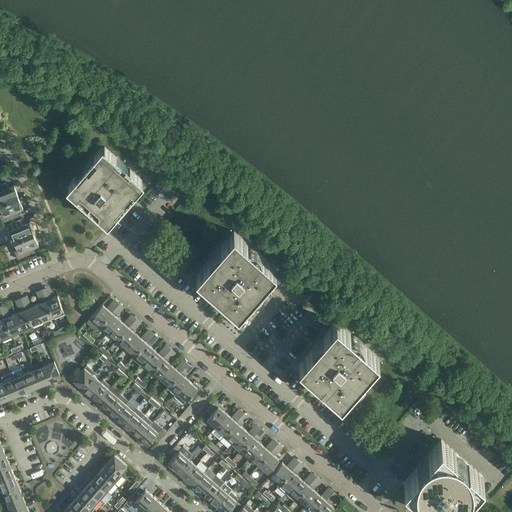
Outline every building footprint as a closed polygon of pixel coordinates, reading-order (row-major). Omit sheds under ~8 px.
[(68,190),(98,216),(106,222),(110,221),(110,222),(127,203),(143,185),(142,184),(142,181),(142,180),(117,158),(116,157),(105,147),(104,149),(101,149),(101,148),(89,161),(91,163),(78,178),(76,176),(68,185),(69,186),(69,189),(68,190)] [(0,184),(0,203),(19,196),(15,185),(9,187),(6,182),(0,184)] [(0,215),(0,216),(3,222),(20,215),(18,209),(24,206),(19,196),(0,203),(0,215)] [(4,226),(11,242),(15,241),(34,233),(30,222),(24,224),(22,219),(4,226)] [(196,274),(239,312),(277,268),(234,231),(196,274)] [(11,242),(16,252),(18,259),(35,252),(33,246),(39,244),(34,233),(15,241),(11,242)] [(46,297),(54,317),(65,313),(58,295),(53,297),(52,294),(46,297)] [(85,301),(91,306),(95,301),(89,296),(85,301)] [(37,304),(44,322),(54,317),(46,297),(40,299),(41,302),(37,304)] [(25,306),(33,326),(44,322),(37,304),(32,306),(31,303),(25,306)] [(90,318),(99,326),(113,310),(109,306),(107,308),(102,304),(90,318)] [(16,312),(23,331),(27,331),(31,329),(33,326),(25,306),(19,308),(20,311),(16,312)] [(99,326),(108,334),(120,320),(116,316),(118,314),(113,310),(99,326)] [(4,314),(12,335),(23,331),(16,312),(11,314),(10,312),(4,314)] [(0,335),(2,340),(13,336),(12,335),(4,314),(0,315),(0,335)] [(108,334),(116,342),(131,325),(126,321),(124,323),(120,320),(108,334)] [(337,321),(298,364),(341,402),(379,359),(337,321)] [(116,342),(125,349),(126,347),(137,335),(133,331),(135,329),(131,325),(116,342)] [(126,347),(135,355),(148,340),(143,336),(141,338),(137,335),(126,347)] [(135,355),(144,362),(155,350),(151,346),(152,344),(148,340),(135,355)] [(142,364),(150,372),(152,370),(165,355),(160,351),(159,353),(155,350),(144,362),(142,364)] [(152,370),(161,377),(172,365),(168,361),(170,359),(165,355),(152,370)] [(32,365),(34,369),(40,385),(50,381),(44,365),(42,361),(32,365)] [(54,361),(44,365),(50,381),(61,376),(54,361)] [(74,379),(82,387),(93,374),(95,372),(87,364),(74,379)] [(161,377),(169,385),(182,370),(178,366),(176,368),(172,365),(161,377)] [(34,369),(24,373),(30,389),(40,385),(34,369)] [(167,388),(175,395),(178,392),(189,380),(185,376),(187,374),(182,370),(169,385),(167,388)] [(24,373),(14,378),(20,393),(30,389),(24,373)] [(82,387),(90,394),(101,381),(93,374),(82,387)] [(14,378),(4,382),(10,397),(20,393),(14,378)] [(90,394),(98,401),(109,389),(112,386),(103,379),(101,381),(90,394)] [(178,392),(175,395),(174,396),(183,404),(191,396),(195,400),(204,390),(195,381),(193,383),(189,380),(178,392)] [(4,382),(0,383),(0,401),(10,397),(4,382)] [(98,401),(107,408),(118,396),(109,389),(98,401)] [(107,408),(115,416),(126,403),(128,401),(120,393),(118,396),(107,408)] [(207,418),(216,426),(227,414),(223,410),(225,408),(216,400),(206,410),(211,414),(207,418)] [(115,416),(123,423),(134,410),(126,403),(115,416)] [(123,423),(131,430),(142,417),(144,415),(136,408),(134,410),(123,423)] [(216,426),(225,434),(238,419),(233,415),(231,417),(227,414),(216,426)] [(131,430),(139,437),(150,425),(150,424),(152,422),(144,415),(142,417),(131,430)] [(223,436),(232,443),(244,429),(241,425),(242,423),(238,419),(225,434),(223,436)] [(150,425),(139,437),(147,444),(153,438),(158,442),(167,431),(154,420),(152,422),(150,424),(150,425)] [(232,443),(240,451),(255,434),(250,430),(248,432),(244,429),(232,443)] [(249,459),(251,456),(262,444),(258,441),(260,439),(255,434),(240,451),(249,459)] [(423,459),(422,460),(421,461),(419,463),(418,465),(418,466),(416,469),(404,483),(418,496),(419,497),(420,500),(421,501),(422,502),(423,503),(424,504),(426,505),(429,507),(430,507),(431,507),(435,511),(453,511),(460,505),(462,504),(464,502),(465,501),(468,498),(468,497),(470,495),(470,493),(483,478),(441,441),(428,456),(427,456),(426,457),(423,459)] [(168,463),(176,470),(187,458),(192,453),(184,446),(183,447),(178,443),(170,453),(174,457),(168,463)] [(251,456),(259,464),(272,449),(267,445),(265,447),(262,444),(251,456)] [(259,464),(268,472),(279,459),(275,455),(276,453),(272,449),(259,464)] [(0,456),(0,467),(10,464),(6,454),(0,456)] [(115,454),(108,462),(120,474),(128,465),(115,454)] [(176,470),(185,478),(196,465),(187,458),(176,470)] [(108,462),(101,470),(116,484),(123,476),(108,462)] [(271,474),(280,482),(293,468),(288,464),(286,466),(282,462),(271,474)] [(0,467),(0,479),(14,474),(10,464),(0,467)] [(185,478),(193,485),(204,472),(196,465),(185,478)] [(280,482),(288,490),(299,477),(296,474),(297,472),(293,468),(280,482)] [(101,470),(93,479),(109,492),(116,484),(101,470)] [(193,485),(201,492),(212,479),(204,472),(193,485)] [(0,479),(0,484),(2,490),(18,484),(14,474),(0,479)] [(246,478),(251,482),(255,486),(258,483),(249,475),(246,478)] [(288,490),(297,497),(310,483),(305,479),(303,481),(299,477),(288,490)] [(93,479),(86,487),(101,500),(109,492),(93,479)] [(201,492),(209,499),(220,486),(212,479),(201,492)] [(297,497),(305,505),(317,492),(313,489),(315,487),(310,483),(297,497)] [(0,497),(2,502),(7,500),(22,494),(18,484),(2,490),(0,491),(0,497)] [(134,502),(142,509),(154,496),(145,489),(141,486),(124,504),(129,508),(134,502)] [(209,499),(218,506),(229,493),(220,486),(209,499)] [(86,487),(79,495),(92,506),(94,509),(101,500),(86,487)] [(264,496),(258,491),(257,490),(253,494),(257,498),(258,497),(261,500),(264,496)] [(229,493),(218,506),(224,511),(227,511),(239,499),(231,491),(229,493)] [(305,505),(313,511),(314,511),(327,498),(322,494),(320,496),(317,492),(305,505)] [(7,500),(11,510),(27,504),(22,494),(7,500)] [(79,495),(72,503),(82,511),(86,511),(92,506),(79,495)] [(142,509),(145,511),(154,511),(162,503),(154,496),(142,509)] [(264,496),(261,500),(268,505),(270,502),(264,496)] [(327,498),(314,511),(330,511),(334,508),(330,504),(331,502),(327,498)] [(82,511),(72,503),(65,511),(82,511)] [(154,511),(168,511),(170,511),(162,503),(154,511)] [(238,511),(254,511),(255,511),(247,503),(238,511)]
